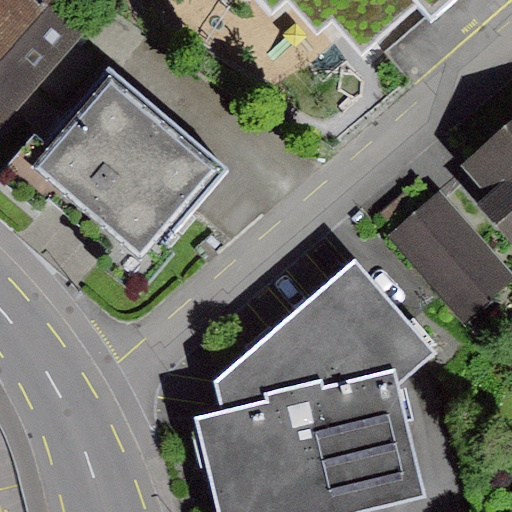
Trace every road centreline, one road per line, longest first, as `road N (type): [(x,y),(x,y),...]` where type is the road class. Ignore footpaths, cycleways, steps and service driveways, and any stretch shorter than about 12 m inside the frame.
road 1 (residential): [(71,415),(121,387),(511,39)]
road 2 (unclassified): [(0,308),(71,415)]
